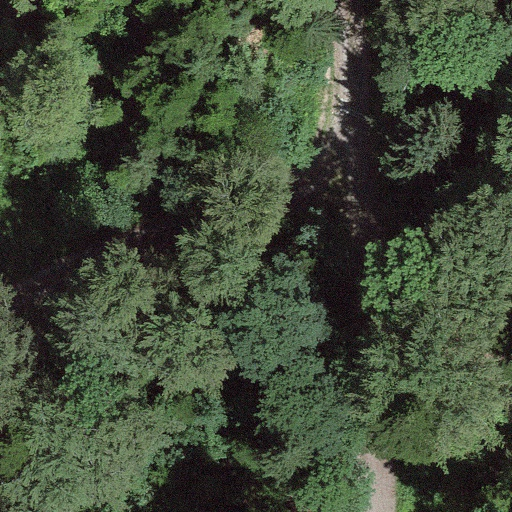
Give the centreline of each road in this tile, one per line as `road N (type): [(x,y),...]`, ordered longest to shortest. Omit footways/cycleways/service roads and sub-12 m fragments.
road 1 (track): [(0,325),(367,124),(357,511)]
road 2 (track): [(367,124),(349,0)]
